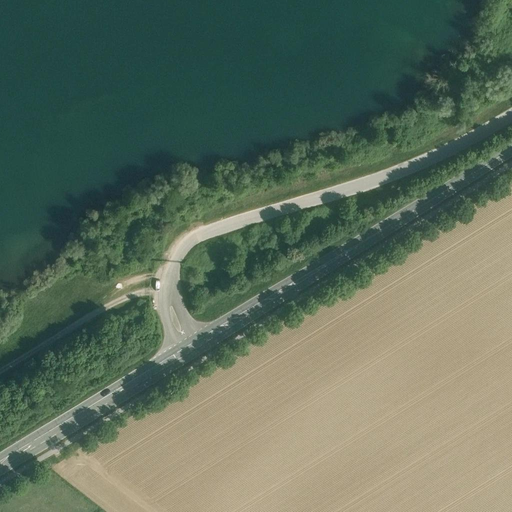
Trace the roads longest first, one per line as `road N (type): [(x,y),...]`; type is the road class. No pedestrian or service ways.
road 1 (tertiary): [(0,464),(511,151)]
road 2 (track): [(170,295),(131,294),(0,371)]
